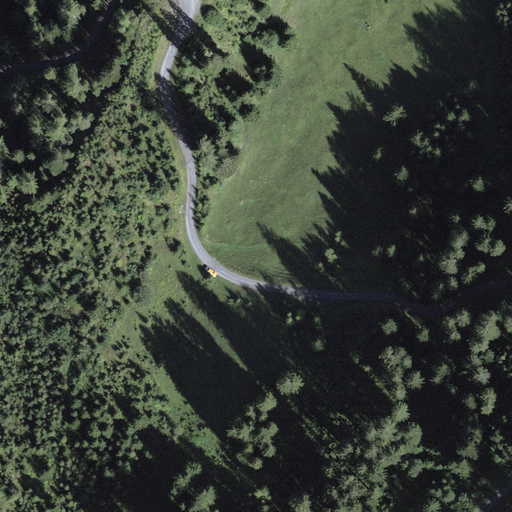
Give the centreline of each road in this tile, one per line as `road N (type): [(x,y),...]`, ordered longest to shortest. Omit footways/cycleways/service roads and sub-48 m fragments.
road 1 (track): [(184,0),(165,96),(190,165),(194,242),(208,261),(256,284),(379,294),(424,312),(511,281)]
road 2 (track): [(0,68),(79,51),(114,0)]
